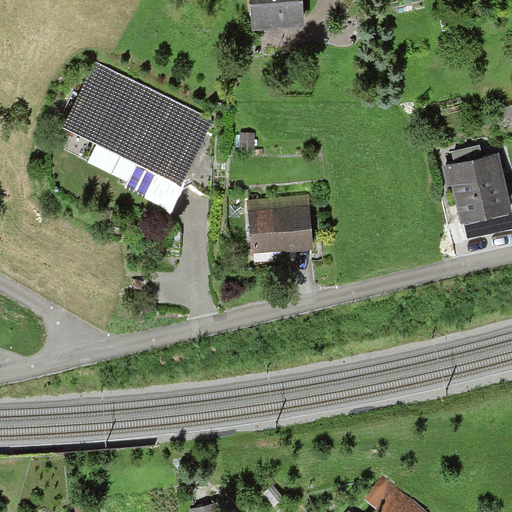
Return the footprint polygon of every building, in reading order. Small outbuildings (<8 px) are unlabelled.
[(305,19),(303,0),(250,0),(253,23),(305,19)] [(94,58),(63,120),(181,178),(212,117),(94,58)] [(239,131),(239,147),(255,147),(255,131),(239,131)] [(499,148),(442,161),(447,181),(449,180),(452,179),(461,214),(511,203),(499,148)] [(252,249),(314,243),(309,192),(248,197),(252,249)] [(428,511),(382,474),(365,494),(376,503),(368,511),(428,511)] [(101,511),(100,498),(76,501),(76,511),(101,511)] [(190,507),(191,511),(220,511),(217,499),(190,507)]
